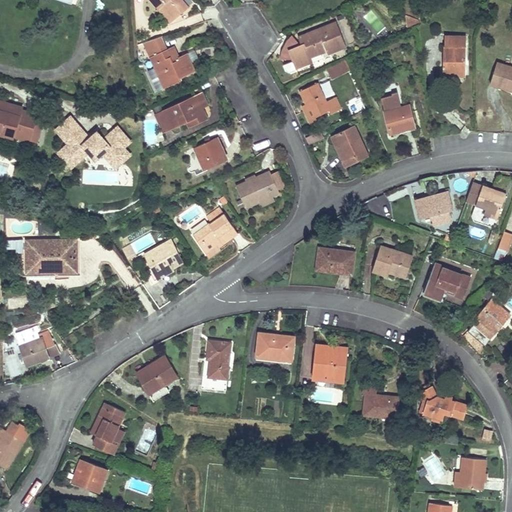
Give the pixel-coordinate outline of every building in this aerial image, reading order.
[(150,0),(170,23),(188,7),(182,0),(150,0)] [(419,20),(406,16),(408,26),(420,22),(419,20)] [(346,47),(336,22),(298,37),(301,45),(300,46),(299,47),(298,48),(297,49),(296,50),(296,51),(295,52),(295,54),(294,55),(294,56),(294,59),(294,61),(294,63),(295,65),(296,68),(312,62),(310,57),(326,51),(327,54),(346,47)] [(301,45),(291,34),(286,40),(280,51),(279,59),(294,59),(294,56),(294,55),(295,54),(295,52),(296,51),(296,50),(297,49),(298,48),(299,47),(300,46),(301,45)] [(444,45),(443,75),(466,76),(466,36),(452,36),(446,36),(445,46),(444,45)] [(161,37),(143,43),(150,57),(167,49),(161,37)] [(179,56),(173,45),(167,49),(173,62),(179,59),(178,57),(179,56)] [(167,49),(150,57),(165,88),(181,80),(180,78),(195,70),(187,53),(179,56),(178,57),(179,59),(173,62),(167,49)] [(345,58),(326,67),(332,79),(350,70),(345,58)] [(511,87),(511,67),(497,63),(490,84),(511,90),(511,88),(511,87)] [(317,83),(300,91),(307,105),(309,104),(316,118),(330,111),(331,114),(341,109),(336,97),(326,102),(317,83)] [(392,95),(381,97),(390,133),(399,130),(399,127),(413,124),(411,113),(409,105),(401,107),(397,92),(392,93),(392,95)] [(203,93),(197,96),(202,106),(208,104),(203,93)] [(197,96),(163,111),(161,109),(161,106),(160,104),(153,107),(156,114),(155,115),(163,132),(191,119),(193,124),(207,118),(197,96)] [(0,132),(13,137),(21,109),(0,102),(0,132)] [(310,120),(316,118),(309,104),(307,105),(308,107),(304,109),(310,120)] [(417,111),(411,113),(413,124),(414,127),(421,125),(417,111)] [(52,129),(65,144),(56,153),(69,170),(87,155),(94,162),(101,155),(115,169),(131,155),(126,147),(130,142),(117,124),(102,138),(95,129),(89,135),(70,114),(52,129)] [(414,127),(413,124),(399,127),(399,130),(400,134),(415,130),(414,127)] [(368,156),(354,126),(331,137),(342,159),(345,157),(349,165),(368,156)] [(227,159),(217,137),(185,152),(196,174),(227,159)] [(272,196),(280,192),(278,189),(271,174),(270,171),(255,178),(256,180),(250,182),(249,180),(236,187),(245,208),(259,202),(261,206),(274,200),(272,196)] [(278,171),(271,174),(278,189),(285,186),(278,171)] [(473,182),(468,197),(477,201),(482,185),(473,182)] [(506,194),(482,185),(477,201),(472,216),(474,221),(494,228),(506,194)] [(448,191),(414,201),(419,218),(431,215),(434,224),(452,219),(449,210),(453,209),(448,191)] [(228,201),(224,196),(219,200),(222,205),(228,201)] [(210,223),(193,235),(206,252),(221,241),(223,243),(238,232),(225,214),(211,225),(210,223)] [(431,215),(419,218),(420,222),(429,219),(430,225),(434,224),(431,215)] [(511,230),(504,228),(498,247),(506,250),(511,233),(511,230)] [(446,233),(444,240),(452,243),(454,235),(446,233)] [(183,262),(171,239),(138,257),(149,276),(151,275),(154,280),(158,278),(157,276),(183,262)] [(77,240),(27,241),(27,272),(39,272),(39,267),(65,267),(66,271),(77,271),(77,240)] [(221,241),(206,252),(209,257),(221,248),(219,246),(223,243),(221,241)] [(380,246),(374,267),(389,272),(390,272),(391,269),(407,274),(413,257),(380,246)] [(331,271),(351,274),(354,253),(319,248),(317,265),(332,267),(331,271)] [(435,263),(424,292),(442,299),(445,289),(448,290),(447,292),(463,298),(471,278),(450,270),(450,269),(435,263)] [(65,267),(39,267),(39,272),(27,272),(27,276),(77,275),(77,271),(66,271),(65,267)] [(374,267),(373,270),(388,275),(389,272),(374,267)] [(406,277),(407,274),(391,269),(390,272),(406,277)] [(159,278),(145,288),(160,308),(174,298),(159,278)] [(68,295),(48,300),(50,307),(69,302),(68,295)] [(13,307),(29,307),(29,297),(13,298),(13,307)] [(510,316),(491,299),(477,316),(479,318),(468,331),(485,346),(510,316)] [(37,326),(27,329),(29,335),(39,331),(37,326)] [(16,333),(17,339),(29,335),(27,329),(16,333)] [(485,346),(468,331),(464,335),(481,350),(485,346)] [(59,353),(50,335),(48,332),(39,335),(40,339),(20,346),(27,365),(40,360),(59,353)] [(294,337),(259,333),(256,356),(292,360),(294,337)] [(227,378),(231,343),(209,341),(207,359),(210,359),(209,376),(203,376),(202,386),(226,389),(227,378)] [(330,346),(316,345),(312,378),(344,382),(348,353),(329,350),(330,346)] [(177,376),(165,355),(148,366),(149,368),(138,375),(149,393),(165,383),(177,376)] [(149,368),(148,366),(137,373),(138,375),(149,368)] [(165,383),(149,393),(150,396),(166,386),(165,383)] [(363,414),(396,418),(398,398),(377,395),(377,387),(363,386),(362,394),(366,394),(363,414)] [(450,396),(449,396),(448,396),(447,396),(446,397),(445,398),(445,399),(437,396),(435,393),(432,386),(422,391),(427,400),(423,413),(443,419),(445,413),(464,419),(468,405),(451,401),(451,399),(451,398),(451,397),(450,396)] [(123,417),(103,407),(91,432),(118,445),(124,432),(117,428),(123,417)] [(0,465),(7,469),(24,441),(5,429),(0,436),(0,465)] [(483,435),(482,444),(491,445),(492,436),(483,435)] [(116,448),(118,445),(106,439),(104,442),(116,448)] [(460,487),(483,489),(484,480),(481,480),(482,474),(485,474),(486,459),(463,457),(462,472),(460,487)] [(426,462),(433,475),(441,471),(433,458),(426,462)] [(108,469),(80,459),(72,481),(100,491),(108,469)] [(450,511),(451,506),(430,502),(428,511),(450,511)]
